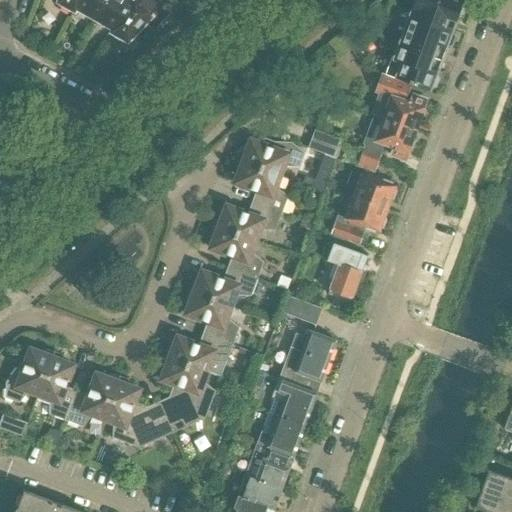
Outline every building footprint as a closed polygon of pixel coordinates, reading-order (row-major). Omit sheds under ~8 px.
[(72,10),(74,11),(79,0),(59,0),(59,3),(61,4),(61,8),(69,12),(72,10)] [(87,15),(95,19),(105,0),(79,0),(74,11),(84,17),(87,15)] [(103,28),(112,33),(130,0),(105,0),(95,19),(103,24),(103,28)] [(130,0),(112,33),(114,34),(114,38),(122,43),(126,41),(128,42),(147,22),(149,24),(155,17),(157,19),(165,10),(154,0),(130,0)] [(416,0),(411,14),(452,29),(457,16),(462,15),(465,6),(462,2),(462,0),(416,0)] [(378,18),(369,7),(362,13),(365,17),(374,29),(378,18)] [(411,14),(400,45),(441,60),(446,46),(451,45),(454,37),(451,33),(452,29),(411,14)] [(338,35),(347,46),(360,33),(351,23),(338,35)] [(347,46),(338,35),(329,43),(342,58),(351,50),(347,46)] [(393,58),(386,76),(410,84),(429,91),(430,89),(435,87),(438,79),(435,75),(441,60),(400,45),(395,58),(393,58)] [(392,97),(383,119),(415,131),(419,120),(422,120),(425,112),(425,111),(429,99),(412,93),(409,101),(403,98),(403,97),(405,97),(410,84),(386,76),(368,70),(366,78),(385,85),(383,90),(393,93),(392,97)] [(415,131),(383,119),(373,115),(363,144),(364,144),(382,151),(384,144),(391,147),(391,149),(392,149),(390,157),(407,163),(414,143),(412,140),(415,131)] [(307,148),(335,159),(342,141),(314,130),(307,148)] [(237,159),(237,160),(280,176),(283,167),(299,167),(304,153),(291,143),(275,142),(272,148),(251,140),(247,150),(245,149),(243,150),(241,152),(239,155),(237,159)] [(364,144),(360,155),(378,161),(382,151),(364,144)] [(378,161),(360,155),(353,152),(349,162),(374,172),(378,161)] [(260,193),(255,204),(282,214),(288,197),(276,187),(280,176),(237,160),(236,160),(237,160),(235,164),(235,168),(235,171),(236,173),(238,174),(235,183),(260,193)] [(345,195),(354,198),(386,211),(390,200),(393,199),(396,191),(394,189),(395,186),(362,174),(356,190),(348,187),(345,195)] [(386,211),(354,198),(346,219),(337,216),(331,234),(359,244),(365,226),(379,231),(379,229),(383,228),(386,221),(383,218),(386,211)] [(212,225),(255,242),(260,230),(275,231),(282,214),(255,204),(251,215),(226,206),(223,215),(220,215),(218,216),(216,218),(214,221),(213,225),(212,225)] [(302,222),(299,228),(309,232),(312,225),(302,222)] [(235,258),(231,270),(257,279),(264,262),(251,253),(255,242),(212,225),(212,226),(211,230),(210,233),(210,236),(212,239),(213,240),(210,249),(235,258)] [(367,256),(333,244),(327,261),(338,266),(329,291),(351,300),(367,256)] [(188,290),(188,291),(231,307),(235,296),(251,296),(257,279),(231,270),(227,281),(202,272),(198,281),(196,280),(194,281),(192,283),(190,286),(189,291),(188,290)] [(211,324),(206,335),(233,345),(239,328),(227,318),(231,307),(188,291),(188,292),(186,296),(186,299),(186,302),(187,304),(189,305),(189,306),(186,315),(211,324)] [(282,313),(316,326),(322,309),(289,296),(282,313)] [(280,380),(282,381),(317,394),(336,341),(306,330),(303,337),(296,335),(291,348),(290,348),(290,349),(280,380)] [(163,356),(206,373),(220,378),(233,345),(206,335),(202,347),(177,337),(174,346),(173,346),(171,346),(169,347),(167,349),(165,352),(164,356),(163,356)] [(29,392),(38,395),(54,352),(54,351),(53,352),(50,350),(46,350),(43,350),(41,351),(40,352),(40,353),(31,349),(23,371),(16,368),(6,382),(5,398),(19,404),(29,392)] [(49,415),(66,421),(76,395),(64,391),(74,366),(64,362),(65,362),(65,360),(64,358),(62,356),(59,354),(55,352),(54,352),(38,395),(36,399),(49,404),(49,415)] [(179,397),(160,406),(172,433),(205,418),(215,391),(203,382),(206,373),(163,356),(163,357),(162,361),(161,365),(161,368),(163,370),(165,371),(161,380),(182,388),(179,397)] [(258,371),(266,374),(268,367),(261,364),(258,371)] [(248,367),(243,381),(250,383),(255,369),(248,367)] [(253,386),(260,388),(266,374),(258,371),(253,386)] [(92,415),(104,420),(120,376),(119,376),(115,375),(112,374),(109,374),(107,375),(105,377),(96,374),(87,399),(76,395),(66,421),(83,427),(92,415)] [(120,376),(104,420),(113,423),(112,438),(139,448),(172,433),(160,406),(141,415),(131,412),(139,390),(130,387),(130,386),(130,384),(129,382),(127,380),(124,378),(120,377),(121,376),(120,376)] [(278,388),(269,413),(305,426),(317,394),(282,381),(280,388),(278,388)] [(511,405),(503,429),(511,432),(511,405)] [(269,416),(258,445),(293,458),(305,426),(269,413),(266,411),(265,414),(269,416)] [(3,414),(0,421),(0,428),(22,437),(27,423),(3,414)] [(247,453),(251,442),(237,436),(233,447),(247,453)] [(258,444),(246,476),(282,490),(293,458),(258,445),(258,444)] [(475,507),(488,511),(494,511),(508,477),(488,470),(475,507)] [(234,509),(237,510),(243,511),(266,511),(268,508),(274,510),(282,490),(246,476),(234,509)] [(494,511),(511,511),(511,478),(508,477),(494,511)] [(181,493),(193,497),(205,502),(210,491),(186,481),(181,493)] [(79,511),(25,491),(19,509),(23,511),(22,511),(79,511)]
